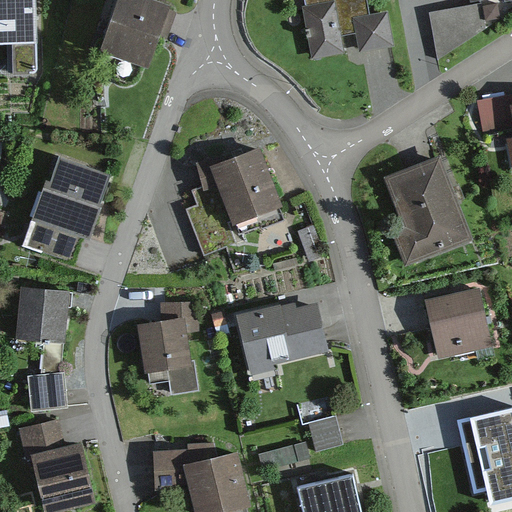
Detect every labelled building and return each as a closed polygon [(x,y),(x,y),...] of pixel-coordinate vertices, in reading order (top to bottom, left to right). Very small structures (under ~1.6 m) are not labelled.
[(42,0),(0,0),(0,48),(21,47),(22,75),(47,74),(42,0)] [(170,12),(139,0),(116,0),(93,62),(144,81),(162,34),(170,12)] [(372,0),(301,0),(311,54),(354,47),(356,56),(398,49),(392,17),(376,20),(372,0)] [(275,203),(257,150),(230,159),(205,168),(216,202),(189,211),(204,255),(235,245),(226,220),(275,203)] [(111,181),(60,160),(25,246),(76,267),(95,221),(111,181)] [(470,237),(442,160),(388,180),(408,234),(392,240),(400,263),(470,237)] [(71,291),(21,286),(16,335),(66,341),(71,296),(71,291)] [(482,287),(425,299),(438,358),(495,345),(482,287)] [(271,312),(237,319),(249,373),(327,356),(316,302),(271,312)] [(161,315),(137,320),(147,370),(167,366),(173,396),(201,391),(186,310),(161,315)] [(67,379),(28,381),(29,411),(68,409),(67,379)] [(511,413),(463,424),(478,489),(490,486),(493,501),(511,496),(511,413)] [(339,417),(310,425),(318,456),(347,449),(339,417)] [(58,448),(33,454),(46,511),(54,511),(96,502),(81,443),(58,448)] [(188,447),(155,449),(157,487),(190,489),(195,511),(211,511),(251,503),(237,447),(211,452),(188,447)] [(354,473),(295,487),(301,511),(363,511),(358,490),(354,473)]
